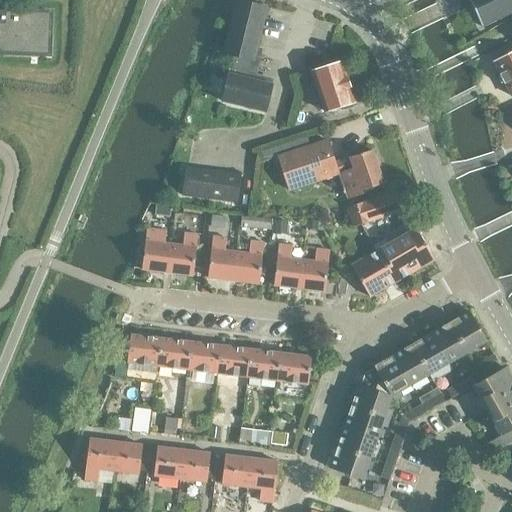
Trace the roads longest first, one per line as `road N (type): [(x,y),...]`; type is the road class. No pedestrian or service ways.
road 1 (residential): [(0,397),(162,0)]
road 2 (tertiary): [(476,268),(389,53),(339,0)]
road 3 (residential): [(353,337),(292,511)]
road 4 (residential): [(353,337),(476,268)]
